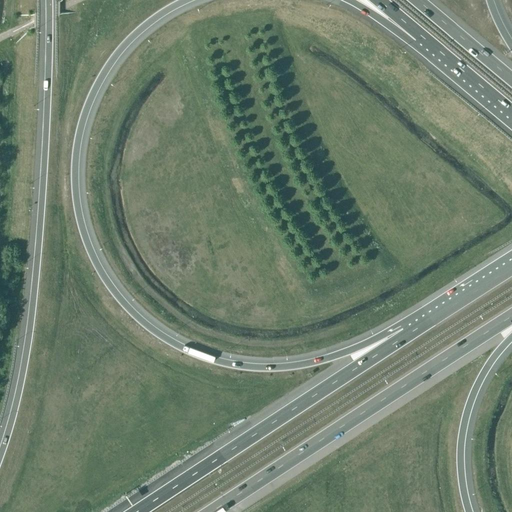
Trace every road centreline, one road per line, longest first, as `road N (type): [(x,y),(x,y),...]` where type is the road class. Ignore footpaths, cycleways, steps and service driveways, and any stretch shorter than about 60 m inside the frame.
road 1 (motorway): [(436,315),(313,362),(249,367),(179,346),(118,297),(91,255),(78,213),(78,140),(100,79),(125,45),(187,0)]
road 2 (motorway): [(47,0),(30,324),(0,454)]
road 3 (motorway): [(210,511),(511,316)]
road 4 (motorway): [(436,315),(136,511)]
road 5 (motorway): [(468,511),(461,437),(475,390),(511,338)]
road 6 (motorway): [(511,79),(416,0)]
